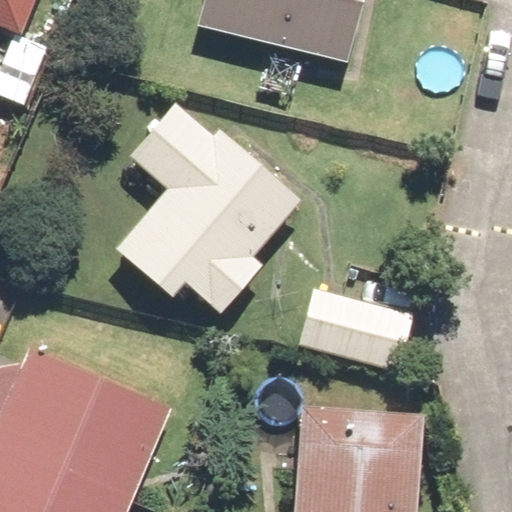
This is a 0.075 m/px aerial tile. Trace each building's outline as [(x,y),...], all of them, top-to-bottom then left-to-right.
[(0,0),(0,9),(2,4),(35,17),(41,0),(0,0)] [(197,0),(192,22),(344,59),(357,0),(197,0)] [(196,276),(232,308),(274,260),(263,250),(313,195),(228,119),(221,126),(184,93),(132,151),(173,187),(123,243),(180,294),(196,276)] [(321,280),(302,340),(403,371),(421,311),(321,280)] [(0,511),(132,511),(175,406),(0,351),(0,511)] [(423,511),(429,395),(303,390),(298,511),(423,511)]
